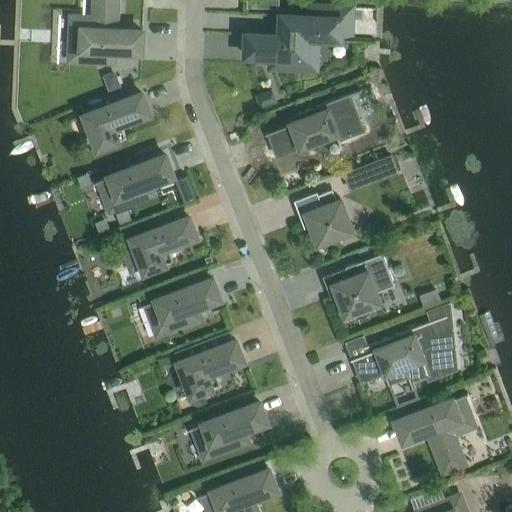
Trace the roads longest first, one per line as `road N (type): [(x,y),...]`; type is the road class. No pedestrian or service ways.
road 1 (residential): [(333,445),(188,73),(196,0)]
road 2 (residential): [(333,445),(315,465),(321,492),(347,501),(364,492),(372,475)]
